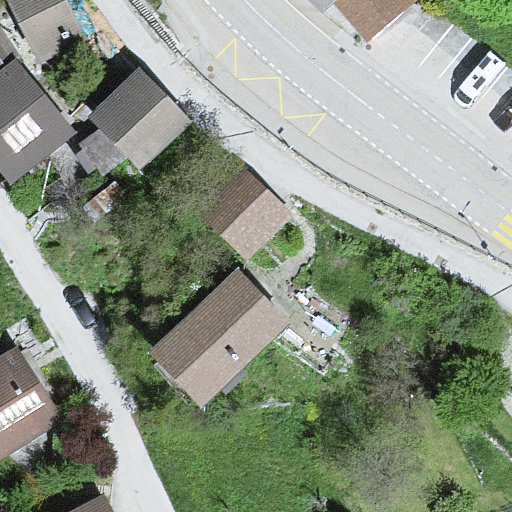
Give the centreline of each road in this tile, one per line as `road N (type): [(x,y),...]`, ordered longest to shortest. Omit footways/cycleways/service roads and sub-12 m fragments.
road 1 (residential): [(108,0),(236,135),(317,193),(511,291)]
road 2 (secondary): [(245,0),(323,71),(511,213)]
road 3 (residential): [(0,213),(85,332)]
